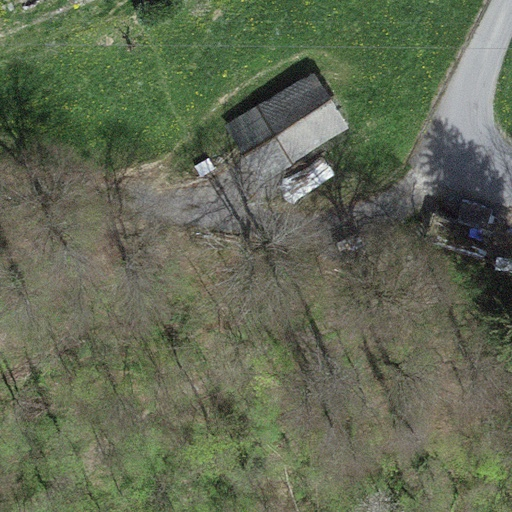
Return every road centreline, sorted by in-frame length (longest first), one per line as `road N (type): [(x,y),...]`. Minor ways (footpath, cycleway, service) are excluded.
road 1 (track): [(0,183),(62,181),(214,213),(316,221),(492,171)]
road 2 (unclassified): [(511,177),(472,152),(465,121),(479,61),(509,0)]
road 3 (track): [(123,0),(0,52)]
